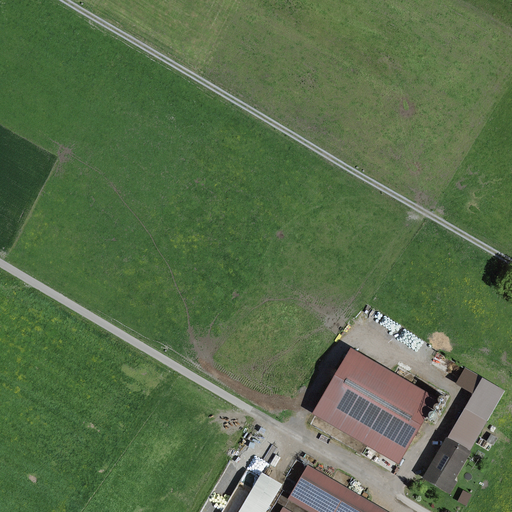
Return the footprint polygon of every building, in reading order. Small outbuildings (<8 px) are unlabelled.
[(437,398),(351,348),(312,414),(399,464),(437,398)] [(466,384),(470,377),(463,373),(459,380),(466,384)] [(487,386),(480,383),(476,391),(483,394),(487,386)] [(440,403),(441,403),(442,404),(444,403),(445,403),(446,402),(446,400),(446,399),(446,398),(445,396),(444,396),(443,395),(441,395),(440,396),(439,397),(438,398),(438,399),(438,400),(439,402),(440,403)] [(435,411),(437,411),(438,412),(439,411),(441,411),(442,410),(442,408),(442,407),(442,406),(441,405),(440,404),(439,403),(437,403),(436,404),(435,405),(434,406),(434,407),(434,408),(435,410),(435,411)] [(470,451),(488,420),(465,408),(448,438),(447,437),(423,479),(450,494),(458,482),(455,480),(471,452),(470,451)] [(431,419),(432,420),(433,420),(435,420),(436,419),(437,418),(437,417),(437,415),(437,414),(436,413),(435,412),(434,411),(432,412),(431,412),(430,413),(429,414),(429,415),(429,417),(430,418),(431,419)] [(387,511),(308,465),(288,500),(309,511),(387,511)] [(238,511),(265,511),(282,477),(261,466),(238,511)]
